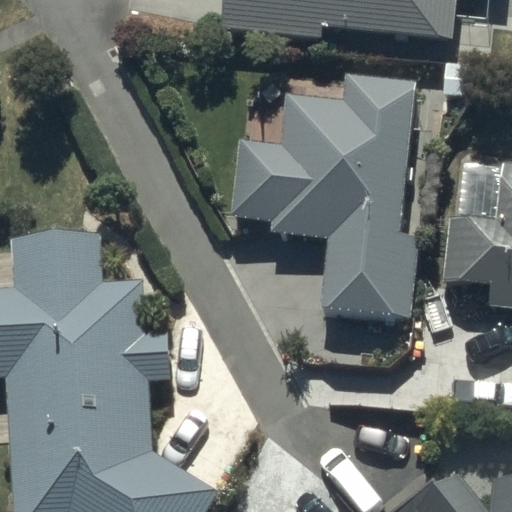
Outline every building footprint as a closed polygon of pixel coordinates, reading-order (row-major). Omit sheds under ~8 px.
[(229,0),(227,28),(328,39),(330,27),(461,41),(465,0),(229,0)] [(350,100),(292,96),(288,153),(242,150),(237,218),(278,220),(277,235),(333,238),(328,316),(421,322),(427,233),(413,232),(422,80),(352,75),(350,100)] [(511,166),(508,166),(505,219),(453,216),(449,283),(498,286),(497,311),(511,311),(511,166)] [(109,235),(18,238),(19,290),(0,290),(0,381),(14,381),(16,511),(211,511),(224,491),(157,452),(155,383),(179,383),(177,332),(155,333),(153,280),(111,282),(109,235)] [(511,511),(511,484),(503,484),(501,511),(500,511),(472,478),(453,493),(443,481),(403,511),(511,511)]
